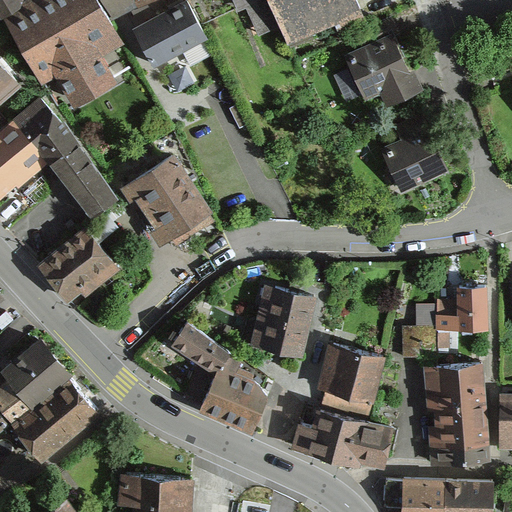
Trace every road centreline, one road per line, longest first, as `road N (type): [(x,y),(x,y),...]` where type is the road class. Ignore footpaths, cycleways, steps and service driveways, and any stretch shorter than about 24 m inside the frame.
road 1 (tertiary): [(0,249),(160,411),(311,472),(359,511)]
road 2 (residential): [(511,215),(397,239),(236,241)]
